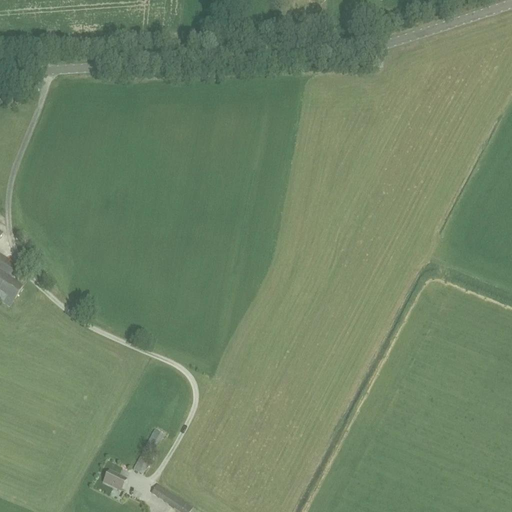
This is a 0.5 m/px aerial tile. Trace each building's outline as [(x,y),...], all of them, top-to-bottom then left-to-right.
[(0,292),(15,265),(0,255),(0,292)] [(44,272),(38,276),(52,291),(58,286),(44,272)] [(142,476),(164,436),(155,431),(134,471),(142,476)] [(126,480),(109,471),(104,482),(120,491),(126,480)] [(151,494),(178,511),(190,511),(192,509),(157,485),(151,494)]
